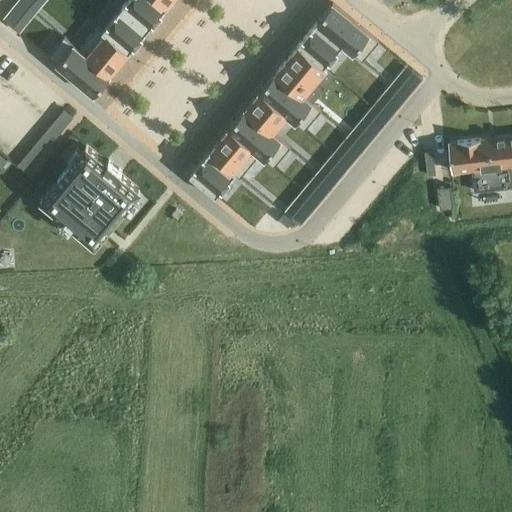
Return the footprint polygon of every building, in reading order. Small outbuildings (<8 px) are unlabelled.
[(91,0),(59,0),(57,4),(67,11),(90,27),(90,28),(103,9),(91,0)] [(238,0),(229,0),(215,23),(216,22),(239,39),(254,12),(238,0)] [(67,11),(52,31),(75,49),(76,50),(90,30),(67,11)] [(216,24),(203,47),(229,66),(242,45),(216,24)] [(42,26),(31,46),(66,68),(65,66),(76,51),(42,26)] [(203,47),(189,69),(214,87),(229,68),(203,47)] [(191,71),(179,90),(180,90),(201,106),(214,90),(191,71)] [(177,91),(163,115),(163,114),(183,128),(198,107),(177,91)] [(63,109),(58,115),(68,123),(73,117),(72,117),(64,109),(63,109)] [(58,115),(53,122),(63,129),(68,123),(58,115)] [(162,115),(150,134),(175,149),(185,132),(162,116),(162,115)] [(53,122),(48,128),(58,136),(63,129),(53,122)] [(48,128),(43,134),(52,142),(58,136),(48,128)] [(43,134),(38,140),(47,148),(52,142),(43,134)] [(474,192),(511,187),(511,185),(510,166),(511,165),(511,135),(449,143),(452,172),(471,170),(474,192)] [(38,140),(32,146),(42,154),(47,148),(38,140)] [(32,146),(27,153),(37,160),(42,154),(32,146)] [(85,146),(40,201),(94,246),(140,192),(119,174),(121,172),(108,161),(106,163),(85,146)] [(432,151),(424,152),(425,164),(433,163),(432,151)] [(27,153),(22,159),(32,167),(37,160),(27,153)] [(17,165),(26,173),(32,167),(22,159),(17,165)] [(433,163),(425,164),(427,176),(435,175),(433,163)] [(439,209),(453,208),(450,186),(437,188),(439,209)]
